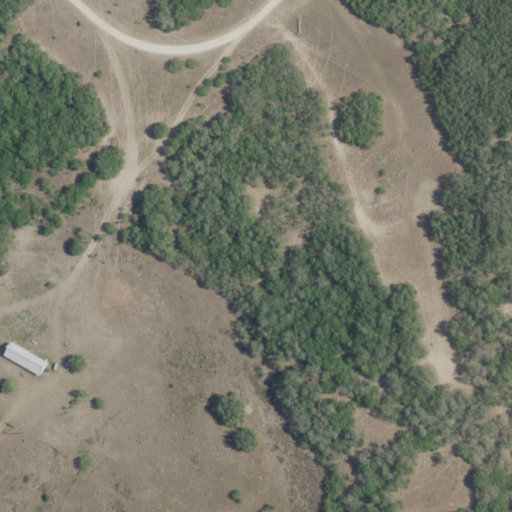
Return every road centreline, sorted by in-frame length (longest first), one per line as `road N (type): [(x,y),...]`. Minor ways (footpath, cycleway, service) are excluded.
road 1 (residential): [(185,511),(23,410),(0,452)]
road 2 (residential): [(94,0),(144,38),(211,23),(236,0)]
